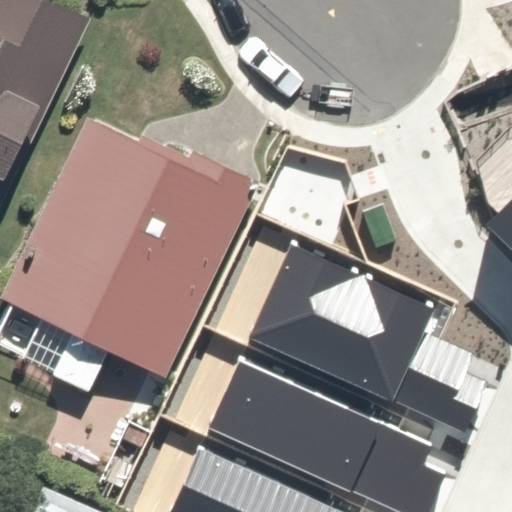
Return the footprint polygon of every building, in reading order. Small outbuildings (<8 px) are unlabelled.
[(0,0),(0,166),(75,14),(45,0),(0,0)] [(0,302),(67,338),(44,382),(82,401),(105,357),(152,382),(254,186),(187,151),(174,176),(77,125),(0,272),(0,302)] [(511,199),(486,226),(511,252),(511,199)] [(252,339),(465,431),(486,383),(463,373),(473,351),(425,330),(434,311),(291,249),(252,339)] [(209,430),(401,511),(428,511),(446,473),(424,464),(433,443),(239,361),(209,430)] [(171,511),(339,511),(200,449),(171,511)] [(107,511),(26,477),(10,511),(107,511)]
